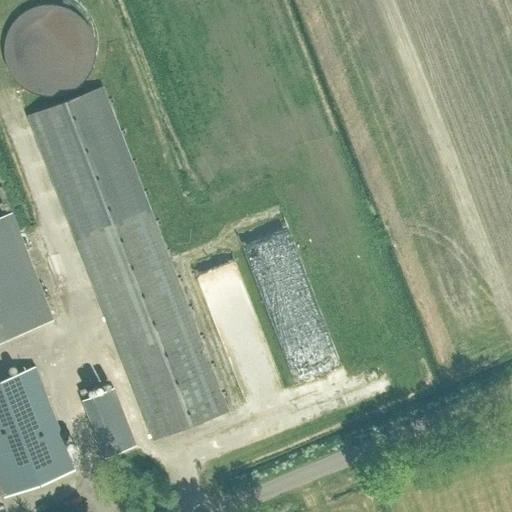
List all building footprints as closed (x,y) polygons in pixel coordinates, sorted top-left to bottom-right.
[(11,77),(21,89),(34,96),(49,99),(64,96),(78,89),(88,78),(95,64),(96,49),(93,34),(84,22),(72,12),(58,7),(43,7),(28,11),(16,21),(8,33),(4,48),(5,63),(11,77)] [(26,113),(153,440),(228,410),(102,85),(26,113)] [(0,216),(0,339),(52,319),(12,212),(0,216)] [(299,277),(272,286),(299,363),(327,353),(299,277)] [(251,293),(221,304),(226,317),(256,305),(251,293)] [(0,498),(72,471),(33,369),(0,381),(0,498)] [(200,438),(216,434),(214,422),(197,426),(200,438)] [(130,430),(99,442),(104,457),(135,446),(130,430)]
